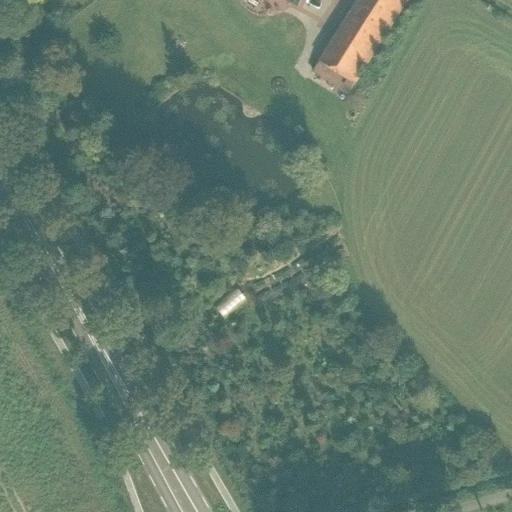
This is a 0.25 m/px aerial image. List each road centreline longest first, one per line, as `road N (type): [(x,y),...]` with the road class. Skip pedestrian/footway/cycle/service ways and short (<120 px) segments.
road 1 (primary): [(201,511),(69,291)]
road 2 (primary): [(69,291),(93,363),(173,511)]
road 3 (primary): [(69,291),(0,168)]
